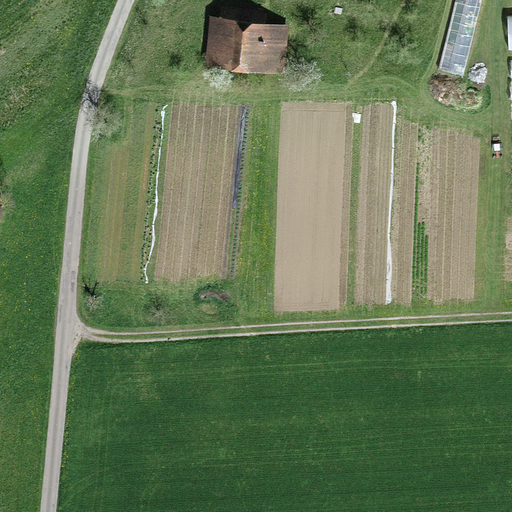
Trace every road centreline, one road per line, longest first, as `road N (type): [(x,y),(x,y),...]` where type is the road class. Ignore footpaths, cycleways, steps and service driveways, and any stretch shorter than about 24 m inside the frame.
road 1 (unclassified): [(47,511),(85,115),(126,0)]
road 2 (track): [(65,323),(129,338),(511,321)]
